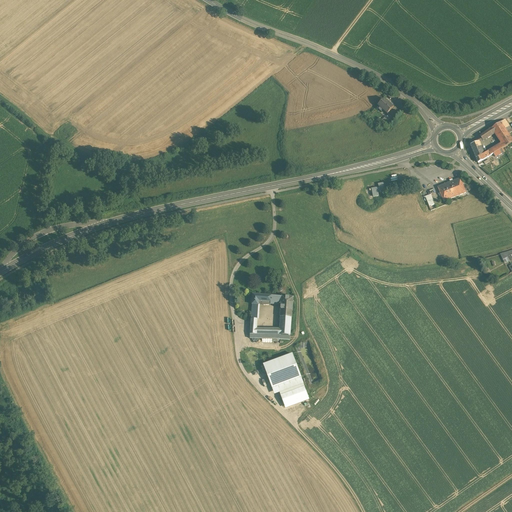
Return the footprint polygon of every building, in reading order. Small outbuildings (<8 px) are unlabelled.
[(394,108),(384,99),(378,106),(379,107),(378,109),(381,112),(383,110),(387,115),(394,108)] [(386,117),(381,121),(385,125),(390,124),(394,120),(389,115),(386,117)] [(511,143),(511,139),(501,123),(496,126),(509,145),(511,143)] [(509,145),(496,126),(481,136),(484,140),(493,134),(500,145),(502,149),(503,149),(509,145)] [(484,155),(478,142),(470,145),(476,158),(484,155)] [(499,151),(493,154),(495,157),(505,152),(503,149),(502,149),(499,151)] [(484,155),(476,158),(478,163),(490,156),(488,152),(484,155)] [(460,179),(438,188),(440,194),(439,194),(440,197),(441,196),(444,203),(466,193),(460,179)] [(510,259),(511,258),(511,252),(510,253),(501,255),(503,261),(510,259)] [(270,297),(252,295),(250,324),(257,325),(259,299),(270,300),(270,297)] [(292,298),(270,297),(270,300),(270,304),(280,304),(281,306),(280,317),(291,318),(292,298)] [(250,333),(279,335),(279,330),(257,328),(257,325),(250,324),(250,333)] [(290,325),(280,324),(279,330),(279,335),(290,336),(290,325)] [(280,395),(304,386),(293,355),(263,366),(275,397),(280,395)] [(304,386),(280,395),(285,408),(309,400),(304,386)]
